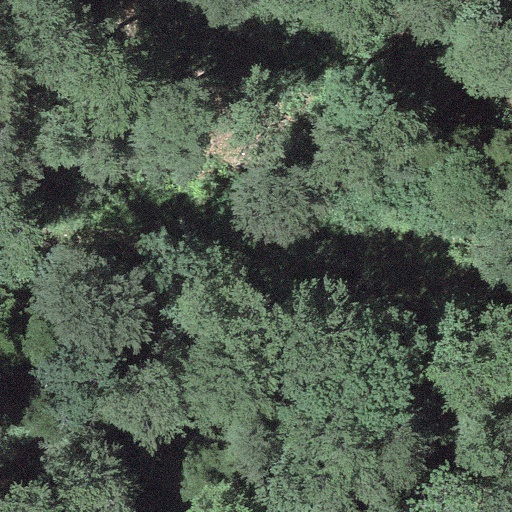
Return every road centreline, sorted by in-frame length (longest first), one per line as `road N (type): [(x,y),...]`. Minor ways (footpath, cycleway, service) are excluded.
road 1 (track): [(0,251),(26,253),(158,220),(386,236),(511,207)]
road 2 (track): [(386,236),(462,273),(511,282)]
